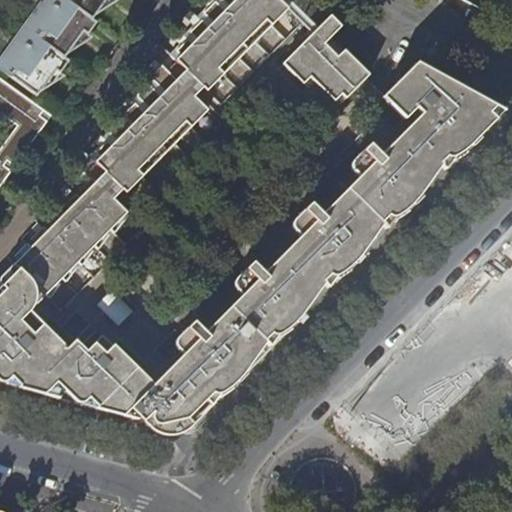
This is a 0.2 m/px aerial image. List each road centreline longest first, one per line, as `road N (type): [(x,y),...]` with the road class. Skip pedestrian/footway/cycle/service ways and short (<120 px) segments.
road 1 (tertiary): [(511,181),(198,511)]
road 2 (residential): [(174,511),(0,455)]
road 3 (residential): [(381,0),(511,70)]
